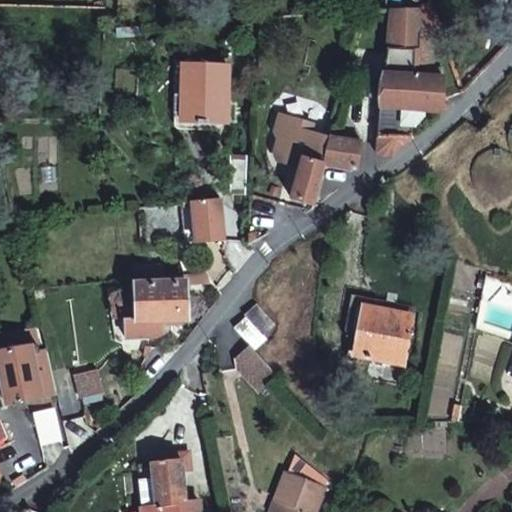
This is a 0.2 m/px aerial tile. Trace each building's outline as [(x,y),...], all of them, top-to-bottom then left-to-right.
[(419,11),(419,35),(429,35),(439,31),(430,8),(419,11)] [(390,13),(379,113),(377,158),(383,160),(391,159),(413,142),(414,113),(445,114),(448,111),(447,102),(443,102),(444,81),(433,80),(415,79),(415,55),(419,55),(419,35),(419,11),(390,13)] [(415,79),(433,80),(429,35),(419,35),(419,55),(415,55),(415,79)] [(225,126),(226,69),(182,68),(181,126),(225,126)] [(346,68),(343,81),(354,82),(356,69),(346,68)] [(511,122),(510,125),(507,128),(505,133),(490,124),(480,132),(486,151),(481,152),(477,155),(474,157),(471,161),(468,165),(467,169),(466,174),(466,178),(467,183),(469,187),(471,191),(474,194),(478,197),(482,199),(487,200),(491,201),(496,200),(501,199),(505,197),(509,195),(511,191),(511,122)] [(330,140),(324,168),(326,168),(358,173),(364,145),(330,140)] [(326,168),(324,168),(303,162),(291,202),(315,208),(326,168)] [(192,205),(196,245),(223,242),(219,202),(192,205)] [(205,276),(183,278),(183,286),(186,286),(212,285),(205,276)] [(161,322),(171,322),(171,331),(181,330),(181,322),(187,321),(186,286),(183,286),(140,287),(140,323),(161,322)] [(130,324),(140,323),(140,287),(129,288),(130,324)] [(265,335),(276,326),(258,306),(247,316),(249,318),(265,335)] [(365,310),(361,332),(366,333),(361,359),(406,367),(414,318),(365,310)] [(251,349),(254,352),(266,340),(265,338),(266,337),(265,335),(249,318),(236,332),(251,349)] [(159,339),(163,336),(162,331),(161,322),(140,323),(130,324),(127,324),(128,340),(159,339)] [(161,322),(162,331),(171,331),(171,322),(161,322)] [(276,326),(265,335),(266,337),(277,327),(276,326)] [(17,331),(21,352),(38,349),(40,349),(36,329),(17,331)] [(256,354),(268,342),(266,340),(254,352),(256,354)] [(38,356),(38,349),(21,352),(0,355),(0,378),(2,378),(8,408),(42,402),(42,400),(58,397),(47,354),(38,356)] [(254,352),(251,349),(239,361),(241,373),(261,394),(279,379),(256,354),(254,352)] [(102,395),(98,373),(81,377),(84,399),(102,395)] [(63,442),(55,411),(35,417),(43,447),(63,442)] [(192,472),(190,454),(158,459),(159,465),(142,468),(147,511),(202,511),(202,505),(189,507),(185,474),(192,472)] [(288,458),(270,503),(274,504),(280,506),(277,511),(316,511),(332,475),(288,458)]
